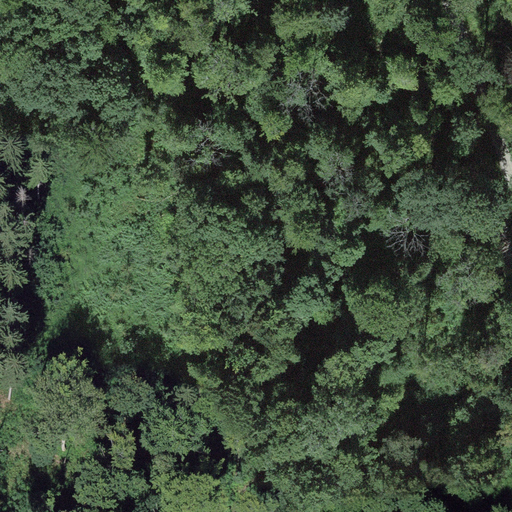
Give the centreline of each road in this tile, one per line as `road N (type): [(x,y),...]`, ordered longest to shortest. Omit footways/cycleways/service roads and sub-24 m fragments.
road 1 (track): [(450,0),(511,173)]
road 2 (track): [(0,84),(146,0)]
